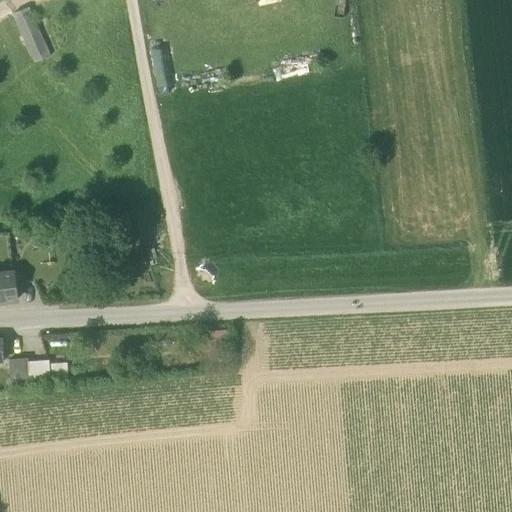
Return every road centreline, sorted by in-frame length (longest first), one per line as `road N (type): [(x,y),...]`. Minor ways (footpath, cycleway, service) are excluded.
road 1 (unclassified): [(0,324),(511,294)]
road 2 (track): [(190,311),(128,0)]
